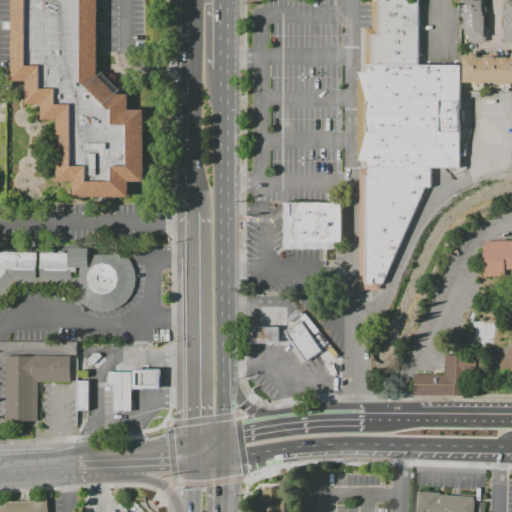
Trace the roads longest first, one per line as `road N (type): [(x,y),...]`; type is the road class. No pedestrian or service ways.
road 1 (primary): [(219,461),(315,445),(511,447)]
road 2 (primary): [(219,438),(220,188)]
road 3 (primary): [(192,258),(194,453)]
road 4 (primary): [(220,188),(221,0)]
road 5 (primary): [(192,81),(192,214)]
